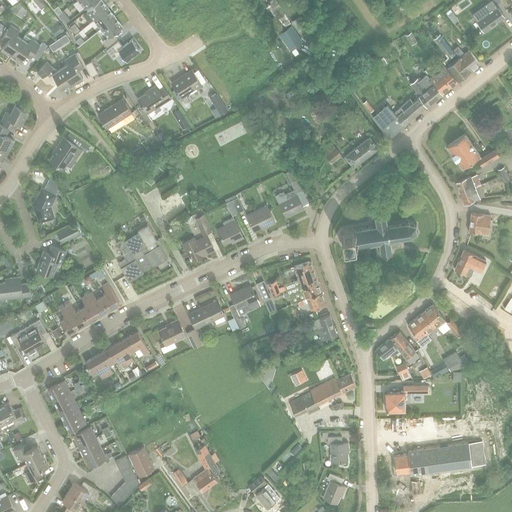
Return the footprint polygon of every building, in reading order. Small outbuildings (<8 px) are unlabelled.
[(94,19),(108,8),(101,0),(99,0),(87,10),(94,19)] [(492,0),(490,0),(472,14),(474,18),(477,22),(484,31),(504,16),(498,7),(492,0)] [(101,28),(115,17),(108,8),(94,19),(101,28)] [(450,8),(445,12),(448,16),(453,12),(450,8)] [(39,19),(47,14),(43,9),(36,13),(39,19)] [(107,47),(117,39),(113,33),(122,26),(115,17),(101,28),(108,37),(102,41),(107,47)] [(74,22),(69,26),(74,32),(79,29),(74,22)] [(434,23),(429,26),(432,31),(437,28),(434,23)] [(8,39),(1,49),(11,55),(22,38),(17,35),(19,31),(10,24),(2,36),(8,39)] [(302,41),(290,25),(279,33),(291,50),(302,41)] [(64,43),(69,40),(66,34),(61,37),(61,38),(64,43)] [(433,39),(448,58),(454,53),(439,34),(433,39)] [(268,54),(278,46),(269,36),(260,44),(268,54)] [(413,36),(408,39),(411,44),(417,41),(413,36)] [(22,38),(11,55),(21,61),(27,52),(32,56),(37,59),(47,45),(42,41),(40,44),(31,38),(28,42),(22,38)] [(118,40),(106,50),(113,58),(120,53),(126,60),(140,49),(132,38),(122,46),(118,40)] [(457,53),(459,57),(470,70),(479,62),(469,49),(464,54),(461,50),(457,53)] [(68,64),(62,67),(73,84),(82,78),(76,69),(82,65),(75,53),(65,59),(68,64)] [(381,53),(372,57),(375,63),(384,59),(381,53)] [(450,86),(470,70),(459,57),(456,59),(455,58),(453,59),(454,61),(447,67),(445,65),(438,71),(450,86)] [(73,84),(62,67),(57,71),(47,61),(37,71),(43,77),(46,74),(49,76),(53,74),(63,90),(73,84)] [(91,61),(85,64),(91,75),(97,72),(91,61)] [(180,97),(189,91),(191,93),(197,89),(197,90),(203,86),(192,69),(171,82),(180,97)] [(450,86),(438,71),(430,77),(434,83),(442,93),(450,86)] [(434,83),(430,77),(426,74),(421,78),(420,77),(418,78),(411,84),(416,91),(414,93),(417,97),(425,107),(426,105),(427,106),(442,93),(434,83)] [(149,91),(137,99),(147,113),(171,97),(164,86),(158,90),(155,85),(149,90),(149,91)] [(216,92),(210,97),(221,114),(227,110),(216,92)] [(403,125),(425,107),(417,97),(413,101),(410,98),(393,112),(387,104),(373,116),(389,137),(403,125)] [(123,98),(98,114),(107,128),(122,118),(125,123),(134,118),(131,112),(132,112),(123,98)] [(6,111),(1,121),(13,127),(16,122),(21,125),(28,111),(20,108),(21,106),(16,102),(10,114),(6,111)] [(178,108),(172,112),(183,128),(189,124),(178,108)] [(0,145),(8,150),(13,140),(4,135),(8,127),(0,123),(0,145)] [(161,131),(155,134),(160,143),(166,139),(161,131)] [(69,132),(65,138),(82,149),(85,151),(89,145),(69,132)] [(447,146),(453,154),(452,154),(456,159),(457,159),(462,167),(476,157),(482,166),(499,155),(494,148),(480,158),(479,156),(480,155),(465,133),(447,146)] [(56,148),(57,149),(49,160),(62,169),(66,163),(70,166),(82,149),(65,138),(63,136),(56,148)] [(353,166),(378,147),(369,136),(345,155),(353,166)] [(330,163),(341,155),(328,137),(317,145),(330,163)] [(154,138),(147,143),(151,149),(159,144),(154,138)] [(0,158),(3,160),(8,150),(0,145),(0,158)] [(498,169),(501,176),(507,173),(503,167),(498,169)] [(509,180),(507,173),(501,176),(504,182),(509,180)] [(471,176),(456,182),(460,192),(475,186),(477,185),(480,184),(476,174),(471,176)] [(56,193),(58,189),(51,176),(45,187),(56,193)] [(283,192),(276,195),(279,203),(286,216),(304,208),(296,192),(301,190),(296,179),(291,182),(294,189),(284,194),(283,192)] [(479,184),(477,185),(475,186),(460,192),(464,203),(484,195),(479,184)] [(42,187),(34,204),(39,221),(54,217),(50,205),(56,194),(42,187)] [(238,197),(232,200),(238,212),(244,209),(238,197)] [(238,212),(232,200),(226,202),(232,215),(238,212)] [(267,205),(246,215),(253,229),(265,223),(267,226),(275,222),(267,205)] [(101,212),(93,217),(96,222),(104,218),(101,212)] [(490,215),(471,212),(468,231),(488,233),(490,215)] [(385,213),(374,215),(376,225),(371,226),(371,224),(370,225),(370,226),(364,227),(364,226),(363,226),(363,227),(357,228),(357,227),(355,227),(356,228),(354,229),(354,228),(351,229),(349,230),(349,229),(342,230),(343,233),(340,234),(340,236),(343,236),(344,242),(341,242),(342,245),(345,245),(345,248),(348,247),(348,244),(354,243),(354,246),(357,246),(357,247),(358,246),(359,248),(360,248),(360,246),(366,245),(366,247),(367,246),(367,245),(373,244),(373,245),(374,245),(374,244),(379,243),(381,254),(392,252),(391,247),(401,246),(400,240),(400,238),(409,237),(409,238),(411,238),(411,236),(416,233),(418,233),(418,232),(417,231),(416,225),(417,224),(416,223),(415,224),(408,222),(408,220),(407,220),(407,222),(398,223),(398,222),(397,222),(397,223),(387,225),(385,213)] [(196,218),(203,234),(211,231),(203,215),(196,218)] [(217,229),(224,243),(234,238),(236,240),(243,237),(233,217),(223,222),(224,226),(217,229)] [(75,223),(57,232),(62,241),(80,232),(75,223)] [(137,231),(139,233),(125,241),(124,239),(116,243),(125,258),(118,262),(121,267),(128,280),(143,271),(152,266),(167,257),(159,245),(157,246),(154,241),(156,240),(147,225),(137,231)] [(194,238),(183,243),(192,261),(202,256),(202,255),(214,249),(207,236),(195,241),(194,238)] [(43,251),(36,270),(52,276),(58,261),(61,262),(66,250),(52,245),(49,253),(43,251)] [(463,249),(454,268),(464,273),(470,276),(474,268),(480,271),(485,260),(474,254),(463,249)] [(319,283),(311,260),(291,267),(292,270),(295,268),(298,278),(285,283),(289,294),(302,289),(302,288),(319,283)] [(100,268),(95,270),(99,277),(104,275),(100,268)] [(10,281),(0,282),(0,299),(30,296),(28,283),(21,284),(20,276),(9,278),(10,281)] [(270,297),(263,280),(257,283),(264,300),(270,297)] [(106,293),(101,296),(108,308),(119,302),(107,282),(102,285),(106,293)] [(305,297),(322,291),(319,283),(302,288),(302,289),(289,294),(292,303),(297,301),(305,297)] [(234,303),(228,306),(233,317),(234,317),(239,328),(245,325),(240,314),(246,311),(243,306),(257,299),(251,286),(238,292),(237,291),(230,294),(234,303)] [(278,286),(269,289),(272,295),(280,292),(278,286)] [(511,291),(508,290),(502,304),(511,308),(511,291)] [(108,308),(101,296),(96,299),(92,291),(86,294),(98,314),(108,308)] [(326,304),(322,291),(305,297),(297,301),(299,306),(305,303),(308,302),(311,309),(326,304)] [(98,314),(86,294),(81,297),(86,305),(81,308),(88,320),(98,314)] [(287,300),(281,303),(284,309),(290,307),(287,300)] [(217,301),(200,308),(201,311),(197,313),(196,310),(189,314),(195,328),(214,319),(216,323),(225,319),(223,315),(224,314),(217,301)] [(88,320),(81,308),(76,311),(71,303),(66,306),(78,326),(88,320)] [(445,320),(432,303),(424,310),(437,326),(445,320)] [(78,326),(66,306),(60,310),(65,317),(60,320),(67,333),(78,326)] [(439,329),(437,326),(424,310),(415,317),(428,334),(430,332),(428,331),(433,327),(437,331),(439,329)] [(17,313),(12,316),(17,325),(22,322),(17,313)] [(337,335),(329,314),(310,320),(313,328),(317,327),(321,340),(337,335)] [(428,334),(415,317),(407,324),(419,338),(425,334),(426,335),(428,334)] [(451,318),(446,322),(457,336),(462,332),(451,318)] [(32,329),(27,332),(37,348),(46,343),(41,334),(46,331),(39,319),(30,324),(32,329)] [(171,324),(159,330),(165,345),(185,335),(178,319),(170,323),(171,324)] [(56,337),(61,334),(57,327),(52,330),(56,337)] [(194,329),(187,333),(194,347),(201,343),(194,329)] [(415,350),(399,330),(389,338),(400,350),(400,352),(401,353),(401,352),(405,358),(415,350)] [(37,348),(27,332),(22,335),(19,331),(10,336),(17,348),(22,345),(27,354),(37,348)] [(137,331),(127,337),(134,349),(138,356),(143,353),(143,354),(149,351),(137,331)] [(127,337),(116,343),(128,363),(134,360),(129,352),(134,349),(127,337)] [(306,337),(293,343),(298,355),(305,352),(304,350),(311,348),(306,337)] [(400,350),(389,338),(375,349),(382,358),(389,352),(392,356),(396,353),(397,355),(400,352),(400,350)] [(116,343),(106,349),(113,361),(118,358),(123,366),(128,363),(116,343)] [(422,344),(418,347),(421,353),(426,350),(422,344)] [(106,349),(96,355),(108,375),(113,372),(108,364),(113,361),(106,349)] [(455,350),(442,357),(450,370),(465,366),(455,350)] [(88,367),(83,370),(87,376),(92,373),(98,370),(102,378),(108,375),(96,355),(85,361),(88,367)] [(156,361),(145,367),(147,370),(157,364),(156,361)] [(136,362),(125,369),(129,374),(139,367),(136,362)] [(405,362),(396,366),(399,373),(408,369),(405,362)] [(420,372),(428,370),(426,362),(417,364),(420,372)] [(444,362),(436,366),(439,372),(440,373),(448,369),(444,362)] [(275,366),(259,372),(268,388),(270,387),(276,367),(275,366)] [(436,366),(430,370),(433,376),(439,372),(436,366)] [(307,380),(302,370),(295,373),(300,383),(307,380)] [(460,371),(452,371),(452,380),(460,380),(460,371)] [(296,414),(356,385),(350,373),(337,379),(335,377),(310,389),(311,391),(290,401),(296,414)] [(48,388),(53,399),(70,391),(64,380),(48,388)] [(403,392),(386,392),(386,409),(404,409),(404,401),(410,401),(410,392),(428,392),(428,384),(416,385),(403,385),(403,392)] [(82,392),(80,386),(74,389),(76,395),(82,392)] [(75,402),(70,391),(53,399),(58,410),(75,402)] [(9,401),(0,405),(0,410),(6,422),(13,419),(15,425),(25,420),(19,408),(13,410),(9,401)] [(81,412),(75,402),(58,410),(64,421),(81,412)] [(436,423),(460,421),(460,410),(435,412),(436,423)] [(86,423),(81,412),(64,421),(69,432),(86,423)] [(73,434),(78,445),(96,437),(90,425),(73,434)] [(18,431),(13,434),(16,440),(22,437),(18,431)] [(328,443),(330,443),(331,461),(346,461),(346,449),(348,449),(348,442),(342,442),(341,436),(328,436),(328,437),(328,443)] [(101,447),(96,437),(78,445),(84,456),(101,447)] [(24,457),(27,463),(43,455),(37,444),(28,449),(26,444),(13,450),(18,460),(24,457)] [(195,449),(205,469),(193,477),(202,491),(217,480),(214,475),(219,472),(213,464),(215,463),(205,444),(195,449)] [(409,453),(394,455),(396,471),(411,470),(411,473),(458,467),(455,444),(408,450),(409,453)] [(144,446),(128,453),(139,476),(154,468),(144,446)] [(109,452),(104,454),(101,447),(84,456),(89,467),(111,456),(109,452)] [(48,466),(43,455),(27,463),(30,470),(24,472),(29,482),(42,476),(39,470),(48,466)] [(115,460),(117,465),(128,460),(126,455),(115,460)] [(131,465),(128,460),(117,465),(120,471),(131,465)] [(133,471),(131,465),(120,471),(123,476),(133,471)] [(180,470),(175,474),(183,485),(188,481),(180,470)] [(140,483),(133,471),(123,476),(125,481),(140,483)] [(327,479),(330,480),(323,497),(337,503),(341,492),(343,493),(346,486),(340,484),(343,478),(330,473),(327,479)] [(261,475),(248,486),(254,492),(266,482),(261,475)] [(148,477),(143,481),(146,485),(151,482),(148,477)] [(74,481),(68,491),(83,500),(86,495),(93,499),(99,490),(83,480),(80,485),(74,481)] [(129,494),(140,483),(125,481),(120,486),(129,494)] [(267,508),(276,501),(273,498),(277,495),(268,484),(255,494),(267,508)] [(129,494),(120,486),(115,491),(124,500),(129,494)] [(413,488),(412,486),(401,488),(403,509),(415,508),(415,506),(420,505),(417,488),(413,488)] [(68,491),(62,500),(68,504),(65,509),(69,511),(85,511),(82,509),(83,507),(79,505),(83,500),(68,491)] [(124,500),(115,491),(110,496),(119,505),(124,500)] [(0,498),(0,511),(8,511),(15,509),(7,495),(0,499),(0,498)]
